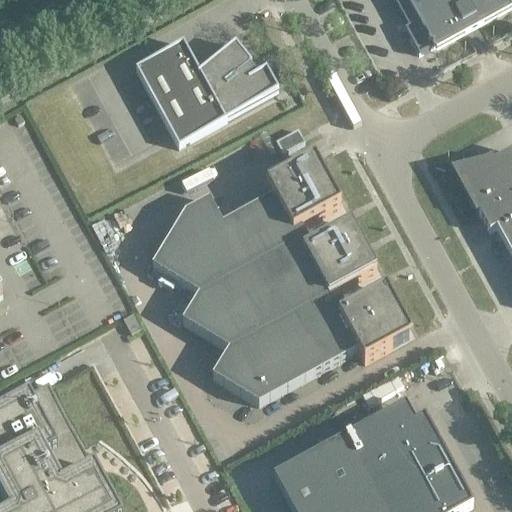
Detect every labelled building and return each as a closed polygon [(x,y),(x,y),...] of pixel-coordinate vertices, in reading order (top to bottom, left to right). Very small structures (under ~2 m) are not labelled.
[(511,0),(391,0),(408,30),(404,32),(418,59),(433,51),(436,56),(511,15),(508,10),(511,7),(511,0)] [(259,79),(251,69),(235,49),(199,77),(183,47),(135,74),(178,152),(278,98),(266,75),(259,79)] [(24,125),(20,118),(13,122),(17,129),(24,125)] [(283,159),(305,147),(298,135),(276,147),(283,159)] [(495,233),(511,263),(511,155),(486,170),(456,177),(489,237),(495,233)] [(151,272),(198,300),(323,232),(318,224),(340,211),(333,198),(331,199),(313,166),(304,172),(302,170),(266,190),(273,201),(222,229),(208,204),(185,217),(151,272)] [(327,241),(323,232),(198,300),(182,327),(228,355),(353,289),(376,276),(369,263),(367,264),(355,243),(357,242),(350,229),(327,241)] [(363,306),(353,289),(228,355),(212,382),(258,411),(357,356),(364,368),(388,354),(387,352),(409,341),(403,331),(405,330),(385,294),(363,306)] [(134,318),(123,324),(131,338),(141,333),(134,318)] [(0,416),(0,506),(85,460),(47,391),(0,416)] [(396,414),(344,443),(273,482),(289,511),(469,511),(472,511),(423,422),(406,432),(396,414)] [(113,511),(85,460),(0,506),(0,511),(113,511)]
